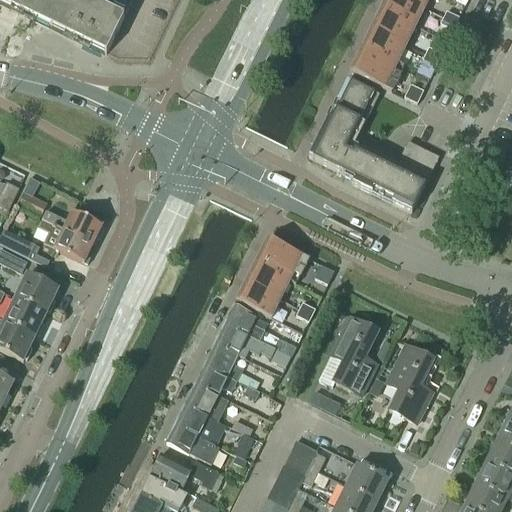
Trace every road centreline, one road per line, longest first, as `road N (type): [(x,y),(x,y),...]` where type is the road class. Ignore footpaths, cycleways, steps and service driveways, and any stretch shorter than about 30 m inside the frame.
road 1 (residential): [(124,511),(282,196)]
road 2 (residential): [(246,511),(291,415),(432,485)]
road 3 (residential): [(511,66),(414,261)]
road 4 (tertiary): [(197,154),(86,100),(0,76)]
road 5 (residential): [(30,438),(97,293),(125,307)]
road 6 (residential): [(432,485),(511,319)]
road 7 (tertiary): [(197,154),(278,0)]
road 8 (tertiary): [(125,307),(197,154)]
road 9 (tertiary): [(59,453),(125,307)]
road 10 (tertiary): [(414,261),(282,196)]
